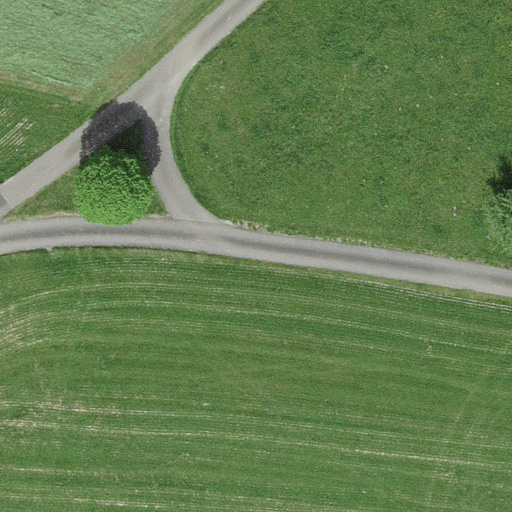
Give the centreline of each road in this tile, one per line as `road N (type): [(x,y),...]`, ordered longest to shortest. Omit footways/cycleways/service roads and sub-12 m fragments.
road 1 (residential): [(0,243),(204,234),(511,284)]
road 2 (track): [(161,82),(159,155),(204,234)]
